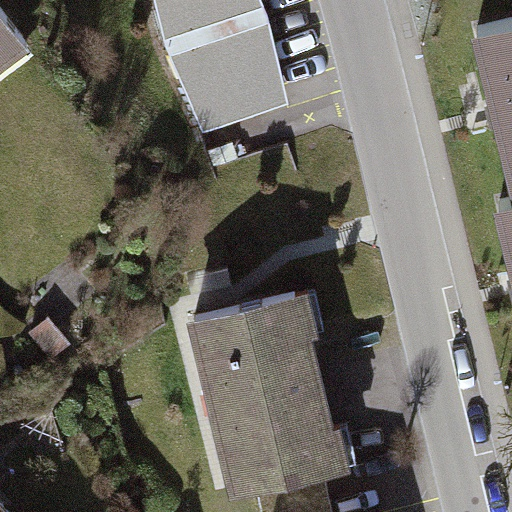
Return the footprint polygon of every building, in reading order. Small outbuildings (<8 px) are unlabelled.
[(0,0),(0,70),(36,43),(2,0),(0,0)] [(264,0),(157,0),(168,46),(206,129),(288,102),(268,9),(264,0)] [(511,10),(462,23),(503,198),(511,196),(511,10)] [(511,196),(503,198),(493,201),(511,282),(511,196)] [(193,314),(234,486),(342,461),(301,288),(193,314)] [(19,511),(0,490),(0,511),(19,511)]
